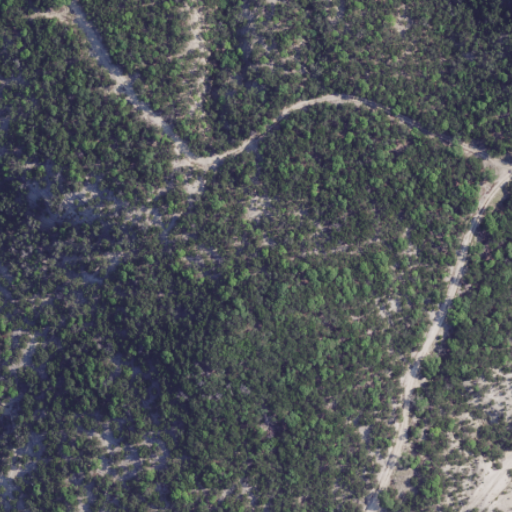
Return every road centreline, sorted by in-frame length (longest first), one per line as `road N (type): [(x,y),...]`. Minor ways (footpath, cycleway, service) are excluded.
road 1 (residential): [(84,0),(86,20),(140,95),(174,140),(199,155),(243,151),(271,126),(325,103),(424,122),(477,144),(511,171)]
road 2 (residential): [(374,511),(413,378),(459,303),(511,183)]
